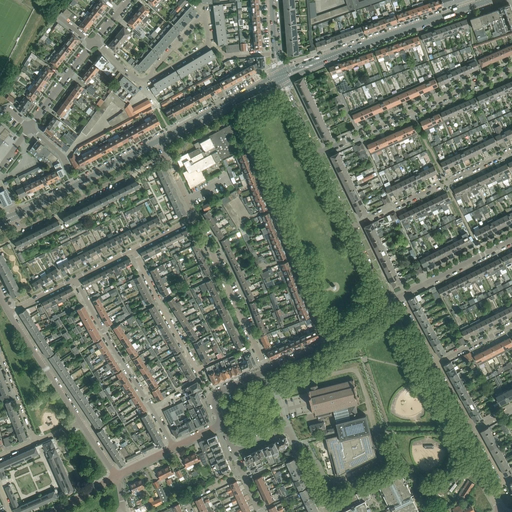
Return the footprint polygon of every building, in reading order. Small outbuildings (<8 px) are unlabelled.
[(106,3),(108,1),(106,0),(97,0),(99,1),(97,4),(104,10),(106,8),(106,7),(108,5),(106,3)] [(147,0),(149,1),(147,3),(155,10),(160,4),(158,2),(155,0),(147,0)] [(295,8),(294,0),(283,0),(284,1),(283,1),(283,4),(284,3),(285,9),(295,8)] [(352,1),(352,0),(347,0),(346,1),(347,5),(349,11),(355,9),(352,1)] [(361,7),(359,2),(358,0),(355,0),(352,1),(355,9),(355,10),(361,7)] [(423,1),(417,3),(418,7),(421,14),(426,12),(424,5),(423,1)] [(104,10),(97,4),(94,2),(90,6),(100,14),(102,12),(103,12),(104,10)] [(149,11),(143,5),(141,7),(140,7),(138,9),(145,15),(149,11)] [(100,14),(90,6),(89,8),(91,10),(89,13),(97,19),(98,17),(98,16),(100,14)] [(197,11),(191,6),(187,10),(194,16),(197,12),(197,11)] [(407,8),(408,11),(410,18),(415,16),(413,9),(412,6),(407,8)] [(297,24),(296,11),(295,8),(285,9),(285,16),(284,16),(284,18),(284,19),(285,19),(286,25),(297,24)] [(137,12),(135,14),(141,20),(143,21),(145,23),(149,18),(145,15),(138,9),(136,11),(137,12)] [(194,16),(187,10),(184,14),(191,20),(194,16)] [(402,13),(403,12),(402,10),(396,12),(400,22),(405,20),(402,13)] [(501,18),(500,14),(498,10),(492,12),(500,35),(506,33),(505,28),(503,25),(502,21),(502,20),(501,18)] [(97,19),(89,13),(87,15),(83,12),(82,14),(93,23),(94,21),(95,21),(97,19)] [(500,35),(492,12),(486,14),(489,24),(493,23),(494,26),(493,26),(495,31),(492,32),(494,37),(500,35)] [(93,23),(82,14),(80,15),(85,19),(82,22),(89,28),(91,26),(91,25),(93,23)] [(132,16),(130,18),(138,24),(140,26),(142,24),(141,23),(143,21),(141,20),(135,14),(133,16),(132,16)] [(191,20),(184,14),(181,17),(187,23),(191,20)] [(323,20),(321,14),(317,16),(311,18),(311,19),(311,21),(311,24),(323,20)] [(388,14),(383,16),(387,26),(392,24),(389,17),(388,14)] [(489,24),(486,14),(480,16),(483,26),(489,24)] [(398,22),(395,15),(389,17),(392,24),(398,22)] [(381,28),(387,26),(383,16),(378,18),(381,28)] [(483,26),(480,16),(475,18),(483,41),(488,39),(483,26)] [(187,23),(181,17),(177,21),(184,27),(187,23)] [(138,24),(130,18),(129,20),(129,21),(127,23),(133,28),(131,30),(136,34),(139,37),(142,34),(136,29),(137,28),(135,27),(138,24)] [(381,28),(378,18),(373,20),(376,30),(381,28)] [(483,41),(475,18),(470,19),(478,42),(483,41)] [(376,30),(373,20),(367,22),(368,24),(371,32),(376,30)] [(184,27),(177,21),(174,25),(181,31),(184,27)] [(465,31),(461,21),(461,22),(459,23),(458,22),(456,23),(460,33),(465,31)] [(89,28),(82,22),(79,26),(85,32),(87,30),(89,28)] [(460,33),(456,23),(454,24),(453,24),(452,24),(451,25),(455,34),(460,33)] [(298,39),(297,24),(286,25),(286,31),(285,31),(286,34),(287,34),(287,40),(298,39)] [(371,32),(368,24),(363,26),(365,34),(371,32)] [(455,34),(451,25),(449,26),(448,26),(447,26),(446,27),(450,36),(455,34)] [(179,31),(173,26),(169,29),(176,36),(180,32),(179,32),(179,31)] [(364,34),(361,26),(355,28),(358,36),(360,36),(361,36),(362,35),(364,34)] [(132,34),(124,27),(122,29),(121,29),(120,31),(120,32),(119,32),(126,38),(129,39),(131,37),(130,37),(132,34)] [(450,36),(446,27),(444,28),(443,27),(442,28),(441,28),(441,29),(445,38),(450,36)] [(79,40),(71,33),(65,28),(63,30),(69,34),(66,38),(68,39),(76,45),(77,43),(77,42),(79,40)] [(176,36),(169,29),(166,33),(173,40),(176,36)] [(445,38),(441,29),(439,29),(438,29),(437,30),(436,30),(440,40),(445,38)] [(440,40),(436,30),(434,31),(433,31),(432,31),(432,32),(431,32),(435,41),(436,44),(441,42),(440,40)] [(126,38),(119,32),(118,34),(117,34),(115,36),(122,43),(126,38)] [(435,41),(431,32),(429,33),(428,32),(427,33),(427,34),(426,34),(429,41),(432,40),(433,42),(435,41)] [(173,40),(166,33),(163,37),(170,43),(173,40)] [(333,45),(331,37),(330,34),(325,35),(326,39),(328,47),(331,46),(333,46),(333,45)] [(325,35),(320,37),(320,38),(321,40),(324,48),(325,48),(326,48),(327,47),(328,47),(326,39),(325,35)] [(122,43),(115,36),(113,38),(114,39),(112,41),(118,47),(122,43)] [(421,43),(418,36),(412,38),(415,45),(421,43)] [(52,41),(50,39),(47,37),(44,41),(49,45),(52,41)] [(170,43),(163,37),(159,41),(166,47),(170,43)] [(76,45),(68,39),(66,38),(63,42),(64,43),(71,49),(73,47),(74,47),(76,45)] [(299,55),(298,42),(298,39),(287,40),(287,47),(287,49),(288,49),(288,56),(299,55)] [(118,47),(112,41),(111,42),(110,42),(109,43),(109,44),(108,46),(116,53),(118,51),(116,50),(118,47)] [(166,47),(159,41),(156,44),(163,51),(166,47)] [(262,49),(261,42),(254,43),(254,48),(251,48),(251,50),(254,50),(262,49)] [(404,49),(402,42),(397,44),(399,51),(400,54),(405,52),(404,49)] [(71,49),(64,43),(61,48),(68,54),(70,52),(70,51),(71,49)] [(163,51),(156,44),(152,48),(160,54),(163,51)] [(472,51),(470,46),(464,48),(466,52),(466,51),(470,60),(471,63),(474,70),(475,70),(477,70),(477,69),(479,68),(475,58),(471,60),(468,53),(472,51)] [(61,48),(57,52),(64,58),(66,56),(67,56),(68,54),(61,48)] [(388,55),(386,48),(381,50),(383,57),(384,56),(385,59),(390,57),(389,55),(388,55)] [(509,55),(506,48),(500,50),(504,57),(509,55)] [(158,55),(151,49),(148,53),(155,59),(158,56),(158,55)] [(216,57),(211,50),(211,49),(207,52),(211,60),(216,57)] [(57,52),(54,50),(51,55),(61,63),(63,61),(62,60),(64,58),(57,52)] [(504,57),(500,50),(495,53),(498,60),(504,57)] [(53,72),(46,67),(45,66),(46,63),(32,52),(29,56),(35,60),(43,65),(40,70),(50,77),(52,75),(52,74),(53,72)] [(211,60),(207,52),(202,55),(207,63),(211,60)] [(375,60),(372,52),(366,55),(369,62),(375,60)] [(155,59),(148,53),(145,57),(144,57),(152,63),(155,59)] [(498,60),(495,53),(489,55),(493,62),(498,60)] [(110,73),(112,70),(113,72),(116,69),(101,54),(98,57),(97,58),(97,59),(96,60),(104,67),(105,67),(110,73)] [(61,63),(51,55),(47,59),(46,58),(44,60),(48,63),(49,61),(50,61),(50,62),(57,67),(58,65),(59,65),(61,63)] [(207,63),(202,55),(198,57),(203,65),(207,63)] [(369,62),(366,55),(361,56),(364,63),(366,68),(370,66),(369,62)] [(493,62),(489,55),(484,57),(487,65),(493,62)] [(364,63),(361,56),(356,58),(358,65),(364,63)] [(152,63),(144,57),(141,61),(148,67),(150,65),(152,63)] [(203,65),(198,57),(193,60),(198,68),(203,65)] [(264,67),(264,57),(249,58),(252,64),(253,64),(255,69),(257,68),(264,67)] [(487,65),(484,57),(479,60),(482,67),(487,65)] [(104,67),(96,60),(93,64),(102,71),(107,76),(110,73),(105,67),(104,67)] [(198,68),(193,60),(189,62),(194,70),(198,68)] [(471,63),(470,60),(465,63),(466,65),(469,73),(470,72),(470,73),(472,72),(472,71),(474,70),(471,63)] [(148,67),(141,61),(138,64),(138,65),(143,69),(145,71),(148,67)] [(194,70),(189,62),(185,65),(190,73),(194,70)] [(138,65),(138,64),(137,63),(134,68),(139,73),(143,69),(138,65)] [(255,69),(253,64),(252,64),(247,68),(246,68),(250,74),(256,71),(255,69)] [(340,64),(334,66),(338,77),(343,75),(342,71),(340,64)] [(98,69),(93,65),(89,69),(94,74),(95,74),(97,76),(104,81),(105,80),(99,75),(99,74),(96,72),(98,69)] [(190,73),(185,65),(181,67),(186,75),(190,73)] [(246,68),(247,68),(245,65),(240,68),(245,77),(248,76),(250,74),(246,68)] [(334,66),(329,67),(333,79),(338,77),(334,66)] [(186,75),(181,67),(176,70),(181,78),(186,75)] [(455,67),(450,69),(452,72),(455,79),(455,78),(456,79),(458,78),(459,77),(456,70),(455,67)] [(245,77),(240,68),(235,71),(240,80),(241,79),(245,77)] [(95,74),(94,74),(89,69),(85,74),(94,81),(97,84),(99,82),(95,79),(97,76),(95,74)] [(450,69),(446,71),(447,74),(450,81),(451,81),(453,80),(455,79),(452,72),(450,69)] [(40,70),(36,75),(39,77),(46,82),(48,79),(49,79),(50,77),(40,70)] [(180,78),(175,71),(175,72),(175,71),(171,73),(175,81),(180,78)] [(240,80),(235,71),(230,74),(231,76),(234,83),(237,82),(240,80)] [(175,81),(171,73),(166,76),(171,84),(175,81)] [(94,81),(85,74),(81,78),(88,84),(89,82),(91,83),(93,83),(94,81)] [(234,83),(231,76),(230,74),(224,77),(225,79),(229,86),(231,85),(234,83)] [(46,82),(39,77),(36,75),(33,79),(36,81),(43,87),(45,84),(45,83),(46,82)] [(121,86),(127,79),(123,76),(121,78),(119,80),(117,82),(121,86)] [(171,84),(166,76),(162,79),(167,86),(171,84)] [(433,88),(429,78),(429,79),(427,76),(424,77),(425,80),(424,81),(429,90),(433,88)] [(445,83),(442,76),(437,78),(440,85),(441,85),(443,84),(445,83)] [(229,86),(225,79),(224,77),(218,80),(223,89),(226,87),(229,86)] [(311,92),(303,77),(294,81),(302,96),(311,92)] [(438,86),(433,77),(429,78),(433,88),(438,86)] [(125,89),(131,83),(127,79),(121,86),(124,88),(125,89)] [(167,86),(162,79),(158,81),(162,89),(167,86)] [(43,87),(36,81),(34,84),(30,81),(28,83),(31,85),(33,86),(39,91),(41,89),(42,89),(43,87)] [(162,89),(158,81),(153,84),(155,86),(158,91),(162,89)] [(429,90),(424,81),(420,82),(424,92),(429,90)] [(424,92),(420,82),(415,85),(419,94),(424,92)] [(129,92),(135,86),(132,84),(131,83),(125,89),(129,92)] [(221,90),(218,83),(212,86),(216,93),(221,90)] [(86,90),(81,87),(77,84),(74,89),(80,93),(82,95),(86,90)] [(511,93),(507,84),(506,84),(504,85),(503,85),(502,86),(505,93),(507,92),(509,94),(511,93)] [(419,94),(415,85),(411,86),(415,96),(419,94)] [(39,91),(33,86),(29,91),(37,96),(38,94),(38,93),(39,91)] [(133,96),(139,89),(135,86),(129,92),(133,96)] [(158,91),(155,86),(150,89),(154,95),(159,92),(158,91)] [(216,93),(212,86),(207,89),(211,96),(216,93)] [(415,96),(411,86),(406,88),(408,92),(410,98),(415,96)] [(26,88),(23,93),(26,95),(33,100),(34,98),(35,98),(37,96),(29,91),(26,88)] [(410,98),(408,92),(406,88),(402,90),(406,100),(410,98)] [(501,98),(497,88),(494,89),(492,90),(495,97),(497,96),(499,99),(501,98)] [(76,98),(80,93),(74,89),(70,93),(76,98)] [(211,96),(207,89),(202,92),(205,99),(211,96)] [(401,102),(397,92),(396,90),(392,92),(392,94),(397,104),(401,102)] [(406,100),(402,90),(397,92),(401,102),(406,100)] [(495,97),(492,90),(489,92),(489,91),(487,92),(487,93),(491,102),(494,101),(493,98),(495,97)] [(118,97),(114,95),(111,92),(106,98),(111,101),(114,103),(118,97)] [(205,99),(202,92),(197,95),(200,101),(205,99)] [(318,107),(311,92),(302,96),(309,112),(318,107)] [(72,103),(76,98),(70,93),(67,98),(72,103)] [(491,102),(487,93),(485,94),(484,93),(483,94),(482,95),(485,101),(486,104),(489,103),(491,102)] [(31,102),(23,96),(19,94),(17,96),(22,99),(20,102),(19,103),(27,108),(28,108),(29,106),(29,105),(31,102)] [(397,104),(392,94),(388,96),(392,106),(397,104)] [(19,103),(20,102),(16,100),(9,95),(6,99),(13,104),(13,103),(14,102),(18,104),(15,107),(22,114),(24,113),(27,108),(19,103)] [(191,97),(190,95),(185,98),(190,107),(195,104),(191,97)] [(197,95),(191,97),(195,104),(200,101),(197,95)] [(388,108),(383,98),(382,96),(378,98),(379,100),(383,110),(388,108)] [(392,106),(388,96),(383,98),(388,108),(392,106)] [(185,98),(185,97),(179,100),(181,103),(185,110),(190,107),(185,98)] [(72,103),(67,98),(63,103),(69,107),(72,103)] [(479,107),(475,98),(474,98),(473,98),(473,99),(470,100),(474,109),(477,108),(479,107)] [(378,112),(374,103),(373,99),(368,101),(370,105),(374,114),(378,112)] [(383,110),(379,100),(374,103),(378,112),(383,110)] [(474,109),(470,100),(468,100),(468,101),(465,102),(470,111),(472,110),(474,109)] [(470,111),(465,102),(463,102),(463,103),(461,104),(464,111),(466,110),(467,112),(470,111)] [(69,107),(63,103),(60,108),(65,112),(69,107)] [(125,109),(129,117),(135,114),(132,108),(129,103),(127,105),(125,108),(125,109)] [(175,106),(176,106),(174,103),(169,106),(171,109),(170,109),(174,116),(179,113),(175,106)] [(181,103),(176,106),(175,106),(179,113),(185,110),(181,103)] [(374,114),(370,105),(365,107),(369,116),(374,114)] [(349,117),(345,106),(339,109),(344,119),(349,117)] [(460,116),(456,106),(455,106),(454,107),(453,107),(451,108),(455,118),(458,117),(460,116)] [(325,123),(318,107),(309,112),(316,127),(325,123)] [(369,116),(365,107),(360,109),(364,118),(369,116)] [(64,114),(65,112),(60,108),(56,113),(64,119),(63,121),(65,123),(69,126),(72,128),(74,126),(65,119),(67,116),(64,114)] [(455,118),(451,108),(450,108),(449,109),(446,110),(451,120),(451,121),(453,120),(453,119),(455,118)] [(129,117),(125,109),(123,110),(121,113),(125,119),(129,117)] [(174,116),(170,109),(165,112),(169,119),(174,116)] [(364,118),(360,109),(356,111),(360,120),(364,118)] [(451,120),(446,110),(446,111),(446,110),(444,111),(441,113),(444,120),(445,120),(446,122),(451,120)] [(360,120),(356,111),(351,112),(356,122),(360,120)] [(486,121),(482,112),(477,115),(481,123),(486,121)] [(443,123),(439,114),(434,116),(437,123),(438,122),(439,125),(443,123)] [(430,117),(430,118),(433,125),(433,124),(434,127),(435,128),(439,126),(438,125),(437,123),(434,116),(433,116),(432,115),(430,116),(430,117)] [(53,116),(49,122),(56,127),(59,129),(63,123),(62,122),(60,121),(53,116)] [(160,123),(156,117),(151,120),(154,126),(160,123)] [(433,125),(430,118),(425,120),(429,129),(434,127),(433,124),(433,125)] [(154,126),(151,120),(145,122),(149,129),(154,126)] [(429,129),(425,120),(420,122),(424,131),(429,129)] [(54,129),(56,127),(49,122),(46,127),(52,132),(54,134),(56,136),(57,136),(59,138),(61,135),(54,129)] [(149,129),(145,122),(140,125),(144,132),(149,129)] [(333,138),(325,123),(316,127),(324,142),(333,138)] [(139,135),(135,128),(133,125),(128,128),(133,138),(139,135)] [(144,132),(140,125),(135,128),(139,135),(144,132)] [(235,152),(227,139),(234,133),(230,125),(213,134),(209,136),(209,138),(210,137),(222,159),(235,152)] [(417,134),(413,125),(408,127),(413,136),(417,134)] [(508,139),(505,132),(503,132),(500,125),(497,126),(504,141),(508,139)] [(504,141),(497,126),(494,128),(498,135),(495,136),(499,143),(504,141)] [(56,136),(54,134),(52,132),(46,127),(43,131),(43,132),(66,152),(69,147),(59,138),(57,136),(56,136)] [(413,136),(408,127),(404,129),(408,138),(413,136)] [(133,138),(128,128),(123,131),(124,134),(128,141),(133,138)] [(408,138),(404,129),(399,131),(403,140),(408,138)] [(404,142),(403,140),(399,131),(395,133),(399,142),(400,144),(404,142)] [(74,141),(78,136),(74,132),(69,137),(74,141)] [(69,137),(65,133),(61,137),(71,146),(74,141),(69,137)] [(399,142),(395,133),(390,135),(394,144),(399,142)] [(128,141),(124,134),(119,137),(123,144),(128,141)] [(394,144),(390,135),(385,137),(389,146),(394,144)] [(123,144),(119,137),(114,140),(117,146),(123,144)] [(210,137),(209,138),(200,143),(199,141),(198,142),(201,147),(199,149),(198,148),(188,154),(187,153),(176,159),(180,167),(184,164),(187,170),(183,173),(183,172),(182,172),(186,179),(188,182),(187,183),(190,188),(206,180),(201,171),(216,163),(216,162),(222,159),(210,137)] [(389,146),(385,137),(381,139),(385,148),(389,146)] [(492,147),(489,140),(487,137),(483,139),(484,142),(487,149),(488,149),(490,148),(492,147)] [(385,148),(381,139),(376,141),(380,150),(381,150),(385,148)] [(484,142),(483,139),(478,141),(478,142),(479,143),(482,151),(483,151),(485,151),(485,150),(487,149),(484,142)] [(51,152),(44,147),(37,140),(35,143),(33,145),(29,151),(43,163),(46,161),(47,162),(47,163),(51,166),(52,167),(53,165),(54,164),(51,162),(48,160),(46,157),(51,152)] [(107,140),(102,142),(107,152),(112,149),(108,143),(107,140)] [(117,146),(114,140),(108,143),(112,149),(117,146)] [(380,150),(376,141),(371,143),(377,155),(382,153),(381,150),(380,150)] [(482,151),(479,143),(478,142),(478,141),(473,143),(473,144),(474,145),(478,154),(478,153),(479,154),(480,153),(480,152),(482,151)] [(101,155),(107,152),(102,142),(99,144),(100,147),(98,148),(101,155)] [(365,149),(362,142),(356,145),(358,150),(359,152),(365,149)] [(377,155),(371,143),(367,145),(373,157),(374,157),(376,161),(379,160),(377,155)] [(478,154),(474,145),(473,144),(469,146),(468,147),(473,156),(474,156),(476,155),(478,154)] [(98,148),(97,146),(92,149),(96,158),(101,155),(98,148)] [(468,147),(469,146),(468,146),(464,148),(465,151),(468,158),(469,158),(471,157),(473,156),(468,147)] [(96,158),(92,149),(86,152),(87,154),(91,161),(96,158)] [(468,158),(465,151),(460,153),(463,160),(464,160),(465,160),(466,160),(466,159),(468,158)] [(333,162),(342,158),(339,152),(331,156),(333,162)] [(86,163),(82,157),(77,160),(76,159),(73,153),(69,158),(70,162),(72,164),(73,167),(75,169),(80,166),(86,163)] [(238,156),(235,157),(238,163),(240,162),(248,159),(247,157),(247,158),(245,153),(238,156)] [(455,156),(456,155),(454,153),(449,155),(450,155),(449,156),(454,165),(455,165),(457,164),(459,163),(455,156)] [(460,153),(456,155),(455,156),(459,163),(459,162),(460,163),(461,162),(461,161),(463,160),(460,153)] [(91,161),(87,154),(82,157),(86,163),(91,161)] [(454,165),(449,156),(445,158),(449,167),(450,167),(452,167),(452,166),(454,165)] [(445,158),(444,157),(440,160),(441,162),(444,170),(445,169),(446,170),(447,169),(447,168),(449,167),(445,158)] [(336,167),(344,163),(342,158),(333,162),(336,167)] [(65,174),(57,159),(54,164),(53,165),(56,171),(59,177),(65,174)] [(249,165),(248,161),(248,159),(240,162),(238,163),(240,169),(243,167),(249,165)] [(338,172),(346,168),(344,163),(336,167),(338,172)] [(252,170),(252,168),(251,169),(249,165),(243,167),(244,171),(241,172),(242,174),(252,170)] [(429,168),(428,165),(428,166),(423,168),(425,170),(424,171),(428,178),(429,177),(430,177),(432,177),(432,176),(432,175),(429,168)] [(434,166),(429,168),(432,175),(434,175),(435,175),(436,174),(437,173),(434,166)] [(508,179),(502,166),(501,167),(501,166),(499,167),(499,168),(497,169),(502,178),(503,181),(508,179)] [(171,182),(164,167),(157,170),(164,185),(171,182)] [(340,177),(349,173),(346,168),(338,172),(340,177)] [(502,178),(497,169),(496,168),(494,169),(494,170),(492,171),(498,183),(503,181),(502,178)] [(242,174),(239,175),(241,181),(244,179),(247,178),(254,176),(252,172),(253,172),(252,170),(242,174)] [(423,180),(419,173),(418,170),(413,173),(415,175),(418,182),(420,181),(420,182),(422,181),(422,180),(423,180)] [(59,177),(56,171),(50,174),(54,181),(60,178),(59,177)] [(428,178),(424,171),(419,173),(423,180),(425,179),(425,180),(427,179),(427,178),(428,178)] [(498,183),(492,171),(491,171),(490,171),(490,172),(487,173),(492,183),(493,185),(498,183)] [(45,176),(44,173),(38,175),(39,176),(44,186),(49,184),(45,176)] [(343,182),(351,178),(349,173),(340,177),(343,182)] [(492,183),(487,173),(485,174),(482,176),(482,175),(485,182),(486,182),(487,185),(492,183)] [(50,174),(45,176),(49,184),(54,181),(50,174)] [(413,185),(410,177),(409,178),(408,175),(404,177),(405,180),(409,187),(410,186),(411,186),(413,186),(413,185)] [(418,182),(415,175),(410,177),(413,185),(415,184),(416,184),(417,183),(418,182)] [(485,182),(482,175),(480,176),(480,177),(478,178),(477,178),(482,187),(485,186),(483,183),(485,182)] [(44,186),(39,176),(36,178),(38,180),(34,181),(38,189),(44,186)] [(256,181),(256,179),(255,180),(254,176),(247,178),(244,179),(246,185),(249,184),(256,181)] [(409,187),(405,180),(404,177),(399,179),(400,180),(401,182),(404,189),(406,188),(408,188),(408,187),(409,187)] [(482,187),(477,178),(477,177),(475,178),(475,179),(473,180),(477,190),(482,187)] [(345,187),(354,183),(351,178),(343,182),(345,187)] [(140,186),(137,180),(131,183),(134,189),(140,186)] [(404,189),(401,182),(400,180),(395,182),(399,191),(401,190),(402,191),(403,190),(403,189),(404,189)] [(477,190),(473,180),(472,180),(471,180),(471,181),(468,183),(473,192),(477,190)] [(38,189),(34,181),(29,184),(33,192),(38,189)] [(258,187),(256,183),(257,183),(256,181),(249,184),(251,189),(258,187)] [(394,194),(390,184),(389,181),(384,184),(390,196),(392,195),(394,195),(394,194)] [(178,197),(171,182),(164,185),(171,201),(178,197)] [(399,191),(395,182),(391,184),(390,184),(394,194),(397,193),(399,192),(399,191)] [(473,192),(468,183),(467,182),(466,183),(466,184),(463,185),(467,192),(469,190),(471,193),(473,192)] [(134,189),(131,183),(125,187),(127,192),(134,189)] [(348,192),(356,188),(354,183),(345,187),(348,192)] [(33,192),(29,184),(24,187),(27,194),(33,192)] [(467,192),(463,185),(458,187),(465,201),(468,199),(465,193),(467,192)] [(25,193),(22,187),(16,190),(19,196),(25,193)] [(127,192),(125,187),(118,190),(121,195),(127,192)] [(261,192),(260,190),(259,191),(258,187),(251,189),(253,195),(261,192)] [(465,201),(458,187),(454,189),(457,196),(456,196),(455,195),(454,196),(456,200),(461,198),(463,202),(465,201)] [(358,193),(356,188),(348,192),(350,197),(358,193)] [(6,190),(0,193),(0,199),(4,208),(12,203),(6,190)] [(121,195),(118,190),(112,193),(115,199),(121,195)] [(353,202),(361,198),(360,197),(365,195),(363,190),(358,193),(350,197),(353,202)] [(262,198),(261,194),(261,192),(253,195),(255,200),(262,198)] [(115,199),(112,193),(106,196),(109,202),(115,199)] [(450,200),(447,193),(444,194),(443,194),(442,194),(442,195),(446,205),(449,203),(448,201),(450,200)] [(231,200),(228,195),(220,200),(223,205),(228,202),(231,200)] [(446,205),(442,195),(439,196),(437,197),(442,207),(446,205)] [(109,202),(106,196),(99,199),(102,205),(109,202)] [(186,214),(178,197),(171,201),(179,217),(186,214)] [(442,207),(437,197),(435,199),(434,198),(432,199),(432,200),(437,209),(442,207)] [(257,206),(265,203),(264,201),(262,198),(255,200),(253,201),(255,207),(257,206)] [(355,207),(363,203),(361,198),(353,202),(355,207)] [(102,205),(99,199),(93,202),(96,208),(102,205)] [(437,210),(437,209),(432,200),(430,201),(429,200),(428,201),(428,202),(431,209),(432,212),(437,210)] [(96,208),(93,202),(87,205),(90,211),(96,208)] [(423,204),(428,214),(429,216),(433,214),(432,212),(431,209),(428,202),(425,203),(423,203),(423,204)] [(210,208),(208,203),(202,206),(204,211),(210,208)] [(267,209),(265,205),(266,205),(265,203),(257,206),(260,212),(267,209)] [(357,212),(366,208),(363,203),(355,207),(357,212)] [(428,214),(423,204),(420,205),(418,206),(423,217),(428,214)] [(90,211),(87,205),(81,209),(84,214),(90,211)] [(487,208),(485,205),(480,208),(482,211),(484,214),(489,212),(487,208)] [(423,217),(418,206),(416,208),(415,207),(414,208),(413,209),(418,218),(421,217),(421,218),(423,217)] [(360,217),(368,213),(366,208),(357,212),(360,217)] [(84,214),(81,209),(75,212),(77,218),(84,214)] [(418,218),(413,209),(411,210),(410,210),(409,210),(409,211),(412,218),(415,217),(416,219),(418,218)] [(207,220),(212,217),(208,211),(203,214),(207,220)] [(412,218),(409,211),(406,212),(404,213),(408,223),(409,223),(411,222),(410,219),(412,218)] [(77,218),(75,212),(68,215),(71,221),(77,218)] [(271,218),(270,217),(268,213),(261,215),(258,216),(261,222),(263,221),(271,218)] [(408,223),(404,213),(402,214),(401,214),(399,215),(399,216),(403,223),(403,222),(404,225),(409,223),(408,223)] [(161,222),(157,214),(151,217),(153,219),(152,219),(155,225),(161,222)] [(511,222),(508,214),(503,217),(507,225),(507,224),(508,225),(510,224),(510,223),(511,222)] [(71,221),(68,215),(62,218),(65,224),(71,221)] [(212,218),(212,217),(207,220),(211,227),(216,224),(215,223),(218,221),(215,216),(212,218)] [(507,225),(503,217),(498,219),(502,227),(503,227),(505,226),(507,225)] [(273,224),(271,220),(272,220),(271,218),(263,221),(266,227),(273,224)] [(498,229),(494,221),(492,219),(487,221),(489,224),(493,232),(493,231),(494,232),(495,231),(495,230),(498,229)] [(502,227),(498,219),(494,221),(498,229),(500,229),(500,228),(502,227)] [(54,229),(61,226),(58,220),(51,224),(54,229)] [(147,222),(148,222),(146,220),(143,221),(144,222),(142,224),(145,230),(150,228),(147,222)] [(145,230),(142,224),(141,223),(140,224),(139,223),(136,225),(137,227),(140,233),(145,230)] [(367,232),(375,228),(373,223),(364,227),(367,232)] [(54,229),(51,224),(45,227),(48,233),(54,229)] [(220,230),(216,224),(211,227),(215,233),(220,230)] [(274,228),(273,224),(266,227),(261,228),(263,234),(268,232),(275,229),(275,228),(274,228)] [(489,224),(484,226),(488,234),(489,234),(490,233),(491,233),(493,232),(489,224)] [(137,227),(136,225),(131,227),(135,235),(140,233),(137,227)] [(488,234),(484,226),(479,229),(483,237),(484,236),(486,236),(486,235),(488,234)] [(48,233),(45,227),(38,230),(41,236),(48,233)] [(132,235),(129,228),(124,230),(125,232),(124,232),(127,238),(132,235)] [(369,237),(378,233),(375,228),(367,232),(369,237)] [(277,235),(275,231),(276,231),(275,229),(268,232),(263,234),(265,240),(267,239),(277,235)] [(483,237),(479,229),(474,231),(478,239),(479,239),(480,239),(481,238),(481,237),(483,237)] [(41,236),(38,230),(32,233),(35,239),(41,236)] [(224,236),(220,230),(215,233),(219,239),(224,236)] [(127,238),(124,232),(119,235),(122,240),(127,238)] [(35,239),(32,233),(26,236),(29,242),(28,242),(29,244),(34,242),(33,240),(35,239)] [(372,242),(380,238),(378,233),(369,237),(372,242)] [(471,243),(466,233),(462,235),(463,238),(466,245),(468,244),(469,244),(470,244),(471,243)] [(269,244),(280,240),(279,239),(278,239),(277,235),(267,239),(269,244)] [(29,242),(26,236),(20,239),(23,245),(28,242),(29,242)] [(114,237),(109,240),(112,246),(117,243),(114,237)] [(109,240),(108,238),(103,241),(104,242),(107,248),(112,246),(109,240)] [(226,239),(221,241),(224,247),(229,245),(231,244),(228,238),(226,239)] [(374,247),(382,243),(380,238),(372,242),(374,247)] [(466,245),(463,238),(458,240),(462,247),(464,246),(464,247),(466,246),(466,245)] [(23,245),(20,239),(18,240),(14,242),(17,248),(23,245)] [(281,246),(280,242),(280,240),(269,244),(271,250),(281,246)] [(462,247),(458,240),(453,243),(457,250),(459,249),(460,249),(461,248),(462,247)] [(107,248),(104,242),(99,245),(102,251),(107,248)] [(377,252),(385,248),(382,243),(374,247),(377,252)] [(457,250),(453,243),(449,245),(452,252),(454,251),(455,251),(457,251),(457,250)] [(160,249),(158,244),(152,247),(155,254),(161,251),(160,249)] [(452,252),(449,245),(444,247),(448,254),(450,253),(450,254),(452,253),(452,252)] [(276,254),(284,251),(283,250),(281,246),(271,250),(274,255),(276,254)] [(155,254),(152,247),(146,250),(148,255),(150,257),(155,254)] [(414,252),(411,247),(409,249),(409,251),(405,253),(407,256),(414,253),(414,252)] [(448,254),(444,247),(439,250),(443,257),(445,256),(447,255),(448,254)] [(97,253),(94,248),(88,250),(91,256),(97,253)] [(379,257),(387,253),(385,248),(377,252),(379,257)] [(148,255),(146,250),(140,253),(144,260),(150,257),(148,255)] [(443,257),(439,250),(435,252),(438,259),(440,258),(441,259),(442,258),(442,257),(443,257)] [(86,258),(84,253),(82,251),(77,253),(78,255),(81,261),(86,258)] [(276,254),(274,255),(276,261),(279,260),(286,257),(284,253),(285,253),(284,251),(276,254)] [(25,261),(20,252),(17,253),(22,263),(25,261)] [(438,259),(435,252),(430,254),(434,262),(436,261),(438,260),(438,259)] [(18,287),(1,253),(0,254),(0,253),(0,272),(8,289),(7,290),(9,292),(18,288),(18,287)] [(390,258),(387,253),(379,257),(381,262),(390,258)] [(434,262),(430,254),(425,257),(429,264),(431,263),(433,262),(434,262)] [(81,261),(78,255),(73,258),(76,264),(81,261)] [(429,264),(425,257),(423,258),(421,255),(418,257),(423,267),(426,266),(429,265),(429,264)] [(502,257),(507,267),(511,264),(507,255),(505,256),(504,255),(502,256),(502,257)] [(76,264),(73,258),(68,261),(70,266),(76,264)] [(384,267),(392,263),(390,258),(381,262),(384,267)] [(505,269),(500,258),(499,258),(498,259),(495,261),(500,270),(502,268),(503,270),(505,269)] [(500,270),(495,261),(495,260),(493,261),(493,262),(491,263),(495,272),(496,273),(498,272),(498,271),(500,270)] [(63,263),(62,261),(57,263),(61,271),(65,269),(63,263)] [(289,266),(287,261),(280,264),(281,267),(279,268),(280,271),(283,270),(290,267),(290,265),(289,266)] [(208,268),(205,262),(200,264),(198,265),(201,271),(208,268)] [(386,272),(395,268),(394,267),(397,265),(395,262),(392,263),(384,267),(386,272)] [(495,272),(491,263),(490,263),(488,263),(488,264),(486,265),(491,275),(496,273),(495,272)] [(165,267),(163,264),(150,271),(152,276),(158,273),(164,270),(163,268),(165,267)] [(491,275),(486,265),(485,265),(484,266),(484,267),(481,268),(484,274),(487,273),(488,276),(491,275)] [(423,273),(421,268),(420,266),(414,269),(418,275),(423,273)] [(291,272),(290,269),(291,269),(290,267),(283,270),(285,275),(291,272)] [(484,274),(481,268),(481,267),(479,268),(479,269),(477,270),(476,270),(481,279),(483,278),(482,276),(484,274)] [(59,274),(56,268),(51,271),(54,277),(59,274)] [(210,274),(208,268),(201,271),(200,271),(203,277),(210,274)] [(243,274),(245,273),(244,270),(241,271),(240,268),(235,271),(238,277),(243,274)] [(389,277),(397,273),(395,268),(386,272),(389,277)] [(481,279),(476,270),(474,271),(472,273),(472,272),(475,279),(477,282),(477,283),(479,286),(483,284),(481,281),(482,281),(481,279)] [(54,277),(51,271),(46,274),(49,280),(54,277)] [(294,278),(294,276),(293,277),(291,272),(285,275),(281,277),(283,282),(294,278)] [(475,279),(472,272),(471,272),(470,273),(470,274),(467,275),(467,274),(472,284),(476,282),(477,282),(475,279)] [(161,278),(158,273),(152,276),(155,281),(161,278)] [(391,282),(399,278),(397,273),(389,277),(391,282)] [(49,280),(46,274),(41,277),(45,283),(49,280)] [(472,284),(467,274),(465,275),(465,276),(463,277),(462,277),(467,286),(472,284)] [(36,280),(33,275),(31,276),(34,282),(31,284),(35,289),(40,286),(36,280)] [(190,283),(188,279),(193,276),(192,275),(187,278),(187,277),(185,279),(188,285),(190,283)] [(142,281),(139,276),(134,278),(137,284),(142,281)] [(45,283),(41,277),(36,280),(40,286),(45,283)] [(467,286),(462,277),(460,278),(458,280),(461,286),(464,285),(465,287),(467,286)] [(158,286),(163,283),(161,278),(155,281),(158,286)] [(296,283),(294,280),(295,280),(294,278),(283,282),(284,285),(288,283),(289,286),(296,283)] [(402,283),(399,278),(391,282),(394,287),(402,283)] [(251,285),(248,279),(245,280),(241,283),(243,288),(248,286),(251,285)] [(214,286),(211,280),(202,284),(205,291),(209,289),(214,286)] [(461,286),(458,280),(457,280),(455,280),(455,281),(453,282),(456,289),(461,286)] [(145,287),(142,281),(137,284),(133,286),(136,291),(139,289),(145,287)] [(456,289),(453,282),(452,282),(450,283),(448,285),(453,294),(454,295),(458,293),(457,291),(456,289)] [(166,288),(163,283),(158,286),(160,291),(166,288)] [(298,289),(298,287),(297,287),(296,283),(289,286),(291,292),(298,289)] [(453,294),(448,285),(447,284),(445,285),(445,286),(444,287),(447,293),(449,296),(453,294)] [(103,293),(108,290),(107,288),(104,289),(102,285),(100,286),(102,291),(101,291),(103,293)] [(217,293),(214,286),(209,289),(212,296),(217,293)] [(75,294),(73,290),(71,287),(66,290),(69,297),(75,294)] [(447,293),(444,287),(443,287),(441,287),(441,288),(439,289),(442,296),(447,293)] [(20,293),(18,288),(9,292),(12,297),(21,293),(20,293)] [(169,294),(166,288),(160,291),(163,296),(169,294)] [(300,294),(299,291),(298,289),(291,292),(288,293),(290,298),(293,297),(300,294)] [(69,297),(66,290),(60,293),(63,300),(69,297)] [(63,300),(60,293),(54,296),(57,303),(58,304),(63,301),(63,300)] [(203,299),(200,293),(196,295),(194,296),(195,299),(197,302),(203,299)] [(212,296),(208,297),(211,304),(215,302),(220,300),(217,293),(212,296)] [(303,300),(302,298),(300,294),(293,297),(290,298),(289,298),(291,304),(293,304),(295,303),(295,302),(303,300)] [(415,296),(408,300),(411,305),(418,301),(422,299),(419,294),(416,296),(415,296)] [(57,303),(54,296),(48,299),(51,307),(55,305),(55,304),(57,303)] [(101,302),(103,301),(101,296),(93,301),(95,306),(101,303),(101,302)] [(176,303),(173,298),(167,301),(170,307),(176,303)] [(51,307),(48,299),(42,302),(45,310),(51,307)] [(223,307),(220,300),(215,302),(218,309),(223,307)] [(304,305),(303,302),(303,300),(295,302),(295,303),(293,304),(295,309),(304,305)] [(173,311),(179,308),(182,306),(179,301),(176,303),(170,307),(173,311)] [(414,311),(421,307),(418,301),(411,305),(414,311)] [(104,308),(101,303),(95,306),(98,311),(104,308)] [(65,305),(54,311),(56,315),(67,308),(65,305)] [(157,311),(154,305),(149,308),(150,311),(148,312),(149,315),(152,314),(157,311)] [(307,311),(307,309),(306,310),(304,305),(295,309),(297,315),(307,311)] [(455,309),(454,307),(452,308),(450,305),(448,306),(450,310),(452,309),(453,311),(451,312),(453,315),(457,313),(455,309)] [(86,311),(83,306),(77,309),(80,315),(86,311)] [(425,312),(421,307),(414,311),(417,316),(425,312)] [(107,313),(104,308),(98,311),(101,316),(107,313)] [(182,313),(179,308),(173,311),(176,316),(182,313)] [(262,312),(261,309),(258,311),(257,308),(252,309),(254,316),(259,314),(259,313),(262,312)] [(37,322),(33,316),(31,317),(26,309),(19,314),(23,320),(22,320),(23,322),(24,322),(28,328),(35,324),(37,322)] [(508,317),(504,309),(499,312),(503,319),(504,319),(506,318),(508,317)] [(89,317),(86,311),(80,315),(83,320),(89,317)] [(160,316),(157,311),(152,314),(155,319),(160,316)] [(309,317),(307,313),(308,312),(307,311),(297,315),(299,321),(309,317)] [(428,318),(425,312),(417,316),(420,322),(428,318)] [(503,319),(499,312),(495,314),(498,321),(499,321),(500,322),(501,321),(501,320),(503,319)] [(109,318),(107,313),(101,316),(104,321),(109,318)] [(186,318),(182,313),(176,316),(180,321),(186,318)] [(230,320),(226,313),(222,316),(225,322),(230,320)] [(498,321),(495,314),(490,316),(494,324),(495,324),(496,323),(497,322),(498,321)] [(135,321),(132,316),(126,320),(130,325),(133,322),(133,323),(135,321)] [(494,324),(490,316),(485,319),(489,326),(490,326),(492,326),(492,325),(494,324)] [(86,326),(92,322),(89,317),(83,320),(86,326)] [(112,323),(109,318),(104,321),(106,326),(112,323)] [(189,323),(186,318),(180,321),(183,326),(189,323)] [(428,318),(420,322),(424,328),(431,324),(428,318)] [(484,329),(481,321),(479,319),(475,322),(480,331),(481,331),(482,330),(484,329)] [(489,326),(485,319),(481,321),(484,329),(485,328),(486,329),(487,328),(487,327),(489,326)] [(160,329),(165,326),(163,321),(157,324),(158,324),(155,326),(157,330),(160,329)] [(192,327),(195,326),(192,321),(189,323),(183,326),(186,331),(192,328),(192,327)] [(89,331),(95,327),(92,322),(86,326),(89,331)] [(475,322),(470,324),(471,325),(471,324),(471,326),(475,333),(476,333),(478,333),(478,332),(480,331),(475,322)] [(122,330),(126,327),(125,325),(123,326),(121,323),(113,328),(116,333),(122,330)] [(37,343),(44,338),(35,324),(28,328),(32,334),(31,335),(33,337),(37,343)] [(434,330),(431,324),(424,328),(427,334),(434,330)] [(471,326),(471,324),(471,325),(469,325),(468,324),(465,326),(470,336),(471,335),(472,336),(473,335),(473,334),(475,333),(471,326)] [(269,331),(267,328),(265,329),(264,326),(258,328),(261,334),(269,331)] [(470,336),(465,326),(460,328),(465,338),(466,338),(467,338),(468,337),(470,336)] [(98,333),(95,327),(89,331),(91,336),(98,333)] [(195,332),(192,328),(186,331),(189,336),(195,332)] [(314,328),(309,331),(310,333),(313,340),(318,338),(317,335),(318,335),(317,333),(315,331),(314,328)] [(125,334),(122,330),(116,333),(119,338),(125,334)] [(434,330),(427,334),(430,340),(437,336),(434,330)] [(166,339),(171,336),(168,331),(163,334),(160,335),(163,340),(166,339)] [(313,340),(310,333),(307,334),(306,331),(303,333),(304,335),(308,343),(310,342),(309,342),(313,340)] [(198,337),(195,332),(189,336),(192,341),(198,337)] [(94,342),(100,338),(101,338),(98,333),(91,336),(94,342)] [(131,338),(128,333),(125,334),(119,338),(123,343),(131,338)] [(270,345),(267,336),(266,337),(265,334),(259,337),(264,347),(267,346),(268,348),(269,348),(271,347),(270,345)] [(308,343),(304,335),(299,338),(302,345),(306,343),(306,344),(308,343)] [(299,338),(298,336),(293,338),(294,340),(297,348),(299,347),(302,345),(299,338)] [(437,336),(430,340),(433,345),(440,341),(437,336)] [(132,339),(132,337),(131,338),(123,343),(126,348),(132,344),(134,343),(131,339),(132,339)] [(465,343),(462,337),(457,340),(460,346),(465,343)] [(53,353),(44,338),(37,343),(41,349),(40,349),(42,352),(42,351),(46,357),(53,353)] [(205,344),(209,342),(209,340),(204,343),(202,339),(193,343),(196,348),(205,344)] [(292,350),(288,343),(287,339),(282,341),(282,343),(283,345),(286,353),(288,352),(292,350)] [(105,345),(101,340),(96,344),(99,349),(105,345)] [(297,348),(294,340),(288,343),(292,350),(295,348),(296,349),(297,348)] [(510,349),(505,340),(501,342),(505,352),(510,349)] [(443,347),(440,341),(433,345),(436,351),(443,347)] [(505,352),(501,342),(496,344),(501,354),(505,352)] [(283,345),(282,343),(277,345),(277,346),(281,355),(285,353),(285,354),(286,353),(283,345)] [(135,349),(132,344),(126,348),(129,353),(135,349)] [(205,351),(208,349),(205,344),(196,348),(198,354),(205,351)] [(501,354),(496,344),(492,347),(496,356),(501,354)] [(108,350),(105,345),(99,349),(102,353),(108,350)] [(277,346),(277,345),(271,347),(272,350),(276,358),(277,357),(277,356),(281,355),(277,346)] [(445,351),(448,350),(446,346),(443,347),(436,351),(439,357),(446,353),(445,351)] [(276,358),(272,350),(271,347),(269,348),(270,351),(266,353),(270,360),(274,358),(276,358)] [(496,356),(492,347),(487,349),(492,359),(496,356)] [(256,365),(248,348),(242,351),(243,353),(244,356),(250,368),(256,365)] [(138,354),(135,349),(129,353),(132,358),(138,354)] [(492,359),(487,349),(483,351),(488,361),(489,364),(493,361),(492,359)] [(105,358),(111,355),(108,350),(102,353),(99,356),(102,361),(105,358)] [(207,356),(205,351),(198,354),(201,359),(207,356)] [(488,361),(483,351),(478,354),(483,363),(488,361)] [(181,352),(180,353),(175,356),(178,361),(183,358),(181,352)] [(466,360),(472,357),(470,352),(463,355),(466,360)] [(65,367),(55,353),(49,358),(53,364),(52,364),(53,366),(54,366),(58,372),(65,367)] [(136,364),(144,359),(145,359),(141,354),(133,359),(136,364)] [(483,363),(478,354),(474,356),(479,365),(483,363)] [(114,360),(111,355),(105,358),(107,361),(109,363),(114,360)] [(237,363),(237,362),(236,362),(233,355),(228,358),(236,374),(241,372),(237,363)] [(210,361),(207,356),(201,359),(204,364),(210,361)] [(250,368),(244,356),(242,357),(244,360),(241,362),(241,361),(237,363),(241,372),(250,368)] [(236,374),(228,358),(223,360),(230,377),(236,374)] [(147,364),(144,359),(136,364),(139,369),(147,364)] [(117,364),(114,360),(109,363),(112,368),(117,364)] [(230,377),(223,360),(220,362),(223,369),(220,371),(224,379),(230,377)] [(455,363),(453,364),(451,361),(444,365),(447,371),(456,366),(455,363)] [(182,371),(189,368),(186,363),(181,366),(179,367),(181,372),(182,372),(182,371)] [(120,369),(117,364),(112,368),(109,369),(112,374),(120,369)] [(143,374),(151,368),(148,364),(147,364),(139,369),(143,374)] [(215,373),(213,370),(211,365),(206,368),(213,384),(218,382),(215,373)] [(457,373),(455,369),(459,368),(457,365),(456,366),(447,371),(450,377),(457,373)] [(70,375),(65,367),(58,372),(68,386),(74,382),(73,379),(70,375)] [(152,375),(155,373),(152,368),(151,368),(143,374),(146,379),(152,375)] [(192,373),(189,368),(182,371),(182,372),(185,377),(186,375),(187,376),(192,373)] [(224,379),(220,371),(218,372),(217,369),(213,370),(215,373),(218,382),(224,379)] [(125,376),(121,371),(116,374),(119,379),(125,376)] [(459,372),(457,373),(450,377),(453,382),(462,377),(459,372)] [(195,378),(192,373),(187,376),(189,381),(195,378)] [(155,380),(152,375),(146,379),(149,384),(155,380)] [(128,380),(125,376),(119,379),(117,381),(119,385),(122,383),(122,384),(128,380)] [(462,377),(453,382),(457,388),(464,384),(466,383),(463,377),(462,377)] [(125,389),(131,385),(128,380),(122,384),(125,389)] [(158,385),(155,380),(149,384),(152,389),(158,385)] [(318,389),(317,385),(311,386),(312,390),(310,391),(310,390),(308,390),(309,391),(308,391),(308,393),(309,393),(314,413),(314,415),(315,415),(316,415),(316,414),(317,414),(319,423),(324,422),(323,418),(332,416),(331,411),(333,410),(347,406),(349,415),(354,414),(356,414),(358,413),(355,404),(359,403),(353,380),(325,387),(325,386),(324,386),(324,387),(318,389)] [(184,388),(186,393),(184,393),(186,396),(196,391),(198,390),(201,389),(197,381),(184,388)] [(84,396),(79,388),(76,385),(74,382),(68,386),(72,392),(71,392),(73,395),(73,394),(77,400),(84,396)] [(460,394),(467,390),(464,384),(457,388),(460,394)] [(9,397),(8,393),(9,393),(9,392),(11,391),(10,389),(8,389),(6,385),(0,387),(0,389),(2,395),(0,395),(0,398),(1,400),(9,397)] [(134,390),(131,385),(125,389),(129,394),(134,390)] [(161,393),(158,388),(152,391),(155,396),(161,393)] [(292,393),(293,398),(307,395),(306,389),(292,393)] [(511,389),(496,396),(500,404),(507,401),(508,402),(510,401),(509,400),(511,398),(511,389)] [(137,395),(134,390),(129,394),(132,398),(132,399),(137,395)] [(470,396),(467,390),(460,394),(463,400),(470,396)] [(184,405),(199,398),(196,391),(186,396),(187,399),(182,401),(184,405)] [(164,398),(161,393),(155,396),(158,402),(164,398)] [(132,398),(129,400),(132,405),(135,403),(141,400),(137,395),(132,399),(132,398)] [(91,407),(84,396),(77,400),(81,406),(80,407),(82,409),(83,409),(87,415),(94,410),(91,407)] [(473,401),(470,396),(463,400),(466,405),(473,401)] [(15,408),(13,404),(15,403),(14,400),(12,401),(12,400),(10,401),(9,397),(1,400),(2,404),(5,403),(8,411),(15,408)] [(188,410),(202,403),(199,398),(184,405),(185,408),(187,407),(188,410)] [(144,404),(141,400),(135,403),(138,408),(144,404)] [(179,422),(176,416),(187,411),(185,408),(184,405),(182,401),(172,407),(163,411),(165,416),(171,429),(175,437),(176,438),(186,433),(195,428),(191,419),(190,417),(179,422)] [(478,406),(476,402),(474,403),(473,401),(466,405),(469,411),(476,407),(478,406)] [(193,419),(206,412),(202,403),(188,410),(189,410),(187,411),(191,419),(193,419)] [(147,409),(144,404),(138,408),(141,413),(147,409)] [(339,435),(326,438),(336,476),(377,456),(369,428),(366,415),(350,419),(349,415),(347,406),(333,410),(337,422),(336,422),(339,435)] [(479,412),(476,407),(469,411),(472,416),(479,412)] [(19,413),(19,412),(17,412),(15,408),(8,411),(10,417),(19,413)] [(95,413),(94,410),(87,415),(91,421),(90,421),(92,424),(92,423),(96,429),(103,424),(98,416),(100,415),(97,411),(95,413)] [(210,421),(206,412),(193,419),(197,427),(203,425),(209,422),(210,421)] [(482,418),(479,412),(472,416),(475,422),(482,418)] [(19,420),(18,415),(20,414),(19,413),(10,417),(12,422),(19,420)] [(152,423),(147,413),(141,416),(148,429),(155,425),(154,423),(152,423)] [(21,424),(19,420),(12,422),(15,428),(23,425),(23,423),(21,424)] [(324,421),(324,422),(319,423),(310,425),(311,429),(310,429),(311,432),(324,429),(326,429),(324,421)] [(24,431),(22,427),(24,426),(23,425),(15,428),(17,434),(24,431)] [(138,432),(134,425),(127,429),(134,440),(139,438),(140,437),(138,434),(136,435),(135,434),(138,432)] [(159,435),(155,428),(156,428),(155,425),(148,429),(150,432),(147,433),(147,434),(149,437),(150,438),(152,437),(155,441),(162,438),(160,435),(159,435)] [(483,436),(491,431),(489,427),(481,431),(483,436)] [(110,440),(102,428),(96,432),(103,441),(101,442),(103,445),(110,440)] [(28,438),(27,435),(25,436),(24,431),(17,434),(20,441),(27,439),(26,438),(28,438)] [(494,436),(491,431),(483,436),(486,440),(494,436)] [(219,442),(216,435),(202,441),(203,441),(199,442),(202,449),(219,442)] [(496,440),(494,436),(486,440),(488,445),(496,440)] [(289,445),(286,437),(275,442),(279,451),(283,449),(282,448),(289,445)] [(73,489),(57,453),(59,452),(58,448),(58,449),(53,438),(47,441),(42,443),(43,446),(46,454),(45,454),(47,457),(48,457),(63,492),(58,494),(57,492),(58,492),(57,489),(56,489),(55,489),(54,490),(55,490),(55,491),(54,492),(56,498),(68,493),(72,491),(72,492),(73,492),(74,492),(74,491),(75,491),(75,490),(75,489),(74,489),(73,489)] [(164,444),(162,441),(163,440),(162,438),(155,441),(158,447),(164,444)] [(501,443),(498,439),(496,440),(488,445),(490,449),(498,445),(501,443)] [(118,447),(115,442),(112,444),(110,440),(103,445),(104,447),(106,446),(110,453),(109,454),(110,456),(118,452),(115,448),(118,447)] [(221,447),(219,442),(202,449),(203,452),(204,454),(207,453),(221,447)] [(284,461),(279,451),(275,442),(268,445),(272,454),(276,463),(277,463),(279,463),(284,461)] [(40,453),(38,448),(43,446),(42,443),(33,447),(34,448),(23,453),(26,459),(38,454),(40,453)] [(272,454),(268,445),(262,448),(267,459),(270,466),(277,463),(276,463),(272,454)] [(501,449),(498,445),(490,449),(493,453),(501,449)] [(224,453),(221,447),(207,453),(210,459),(224,453)] [(267,459),(262,448),(259,450),(256,451),(261,461),(263,466),(264,469),(270,466),(267,459)] [(503,454),(501,449),(493,453),(495,458),(503,454)] [(261,461),(256,451),(251,453),(255,462),(255,463),(256,463),(259,471),(262,470),(262,469),(261,467),(263,466),(261,461)] [(125,463),(118,452),(110,456),(112,458),(113,458),(119,467),(125,463)] [(208,463),(204,454),(203,452),(199,454),(204,465),(208,463)] [(26,459),(23,453),(12,458),(14,464),(26,459)] [(201,460),(199,456),(197,457),(195,453),(189,456),(193,464),(194,464),(201,460)] [(226,459),(224,453),(210,459),(212,465),(226,459)] [(255,462),(251,453),(245,456),(251,470),(255,468),(255,469),(252,471),(253,474),(259,471),(256,463),(255,463),(255,462)] [(505,458),(503,454),(495,458),(498,462),(505,458)] [(193,464),(189,456),(183,459),(186,463),(185,464),(187,467),(188,470),(193,467),(195,471),(192,472),(194,478),(199,475),(197,471),(196,471),(194,467),(195,466),(194,464),(193,464)] [(14,464),(12,458),(0,463),(0,464),(2,469),(14,464)] [(508,463),(505,458),(498,462),(500,467),(508,463)] [(229,465),(226,459),(212,465),(215,471),(229,465)] [(510,467),(508,463),(500,467),(502,471),(510,467)] [(231,470),(229,465),(215,471),(217,476),(231,470)] [(174,473),(173,469),(171,470),(169,466),(163,469),(167,477),(174,473)] [(293,475),(300,472),(298,467),(291,471),(288,472),(291,477),(293,476),(293,475)] [(511,472),(511,470),(510,467),(502,471),(505,476),(510,474),(511,472)] [(167,477),(163,469),(157,472),(159,476),(158,476),(160,480),(167,477)] [(183,476),(180,469),(176,472),(179,478),(181,481),(185,479),(183,476)] [(303,476),(300,472),(293,475),(293,476),(295,480),(303,476)] [(418,508),(410,493),(411,492),(407,484),(406,484),(403,479),(404,478),(402,474),(392,479),(391,478),(388,479),(389,480),(379,485),(381,490),(382,489),(385,495),(383,495),(387,504),(389,503),(390,506),(392,511),(393,511),(412,511),(415,511),(414,510),(418,508)] [(265,480),(263,475),(255,479),(257,484),(265,480)] [(297,484),(305,481),(303,476),(295,480),(292,482),(294,486),(297,484)] [(456,477),(451,485),(454,487),(459,479),(456,477)] [(148,486),(146,482),(145,483),(143,479),(137,482),(140,490),(141,490),(148,486)] [(168,500),(162,487),(161,486),(160,486),(157,480),(153,483),(156,488),(160,497),(163,503),(168,500)] [(268,485),(265,480),(257,484),(260,489),(268,485)] [(464,500),(474,484),(468,480),(463,488),(459,493),(460,493),(458,496),(464,500)] [(239,486),(237,481),(230,484),(233,488),(231,489),(230,488),(227,490),(228,491),(239,486)] [(307,486),(305,481),(297,484),(299,490),(307,486)] [(140,490),(137,482),(131,485),(133,489),(131,489),(133,494),(134,493),(136,495),(139,493),(142,499),(138,501),(141,506),(147,503),(144,497),(142,492),(141,490),(140,490)] [(270,490),(268,485),(260,489),(262,494),(270,490)] [(242,491),(239,486),(228,491),(229,493),(232,491),(232,490),(233,490),(235,494),(242,491)] [(389,511),(392,511),(390,506),(387,507),(388,507),(389,508),(386,510),(386,511),(385,511),(384,511),(370,511),(370,510),(368,511),(366,506),(367,505),(365,501),(370,498),(369,489),(368,489),(368,490),(365,491),(361,492),(357,494),(342,501),(341,505),(343,505),(342,506),(343,507),(342,507),(344,511),(341,511),(389,511)] [(272,495),(270,490),(262,494),(264,499),(272,495)] [(244,496),(242,491),(235,494),(237,499),(236,499),(235,498),(232,500),(233,502),(244,496)] [(56,498),(54,492),(42,497),(45,503),(56,498)] [(312,496),(310,492),(302,495),(304,500),(312,496)] [(275,500),(272,495),(264,499),(267,504),(275,500)] [(246,501),(244,496),(233,502),(233,503),(238,501),(240,504),(246,501)] [(314,501),(312,496),(304,500),(306,504),(314,501)] [(45,503),(42,497),(30,502),(33,508),(45,503)] [(163,503),(160,497),(151,502),(154,507),(163,503)] [(204,502),(202,497),(195,500),(198,506),(204,503),(204,502)] [(209,507),(210,506),(209,503),(210,502),(209,500),(206,502),(206,501),(204,502),(204,503),(198,506),(200,511),(209,507)] [(249,506),(246,501),(240,504),(241,507),(242,509),(241,510),(240,508),(237,510),(237,511),(249,506)] [(23,511),(33,508),(30,502),(19,507),(21,511),(23,511)]
